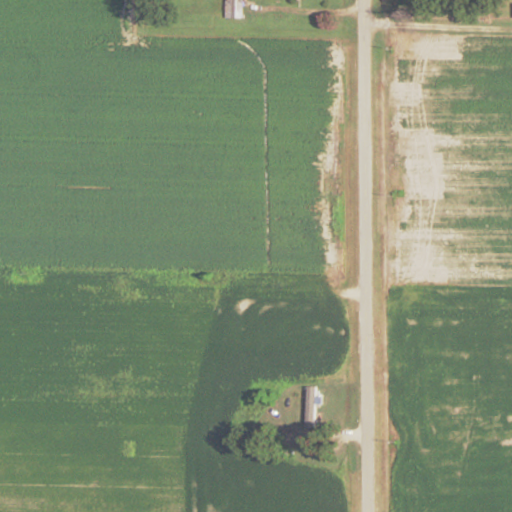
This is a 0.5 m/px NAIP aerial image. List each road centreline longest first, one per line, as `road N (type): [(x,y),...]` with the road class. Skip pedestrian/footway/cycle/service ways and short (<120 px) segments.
road 1 (tertiary): [(366,511),(364,0)]
road 2 (residential): [(365,27),(511,26)]
